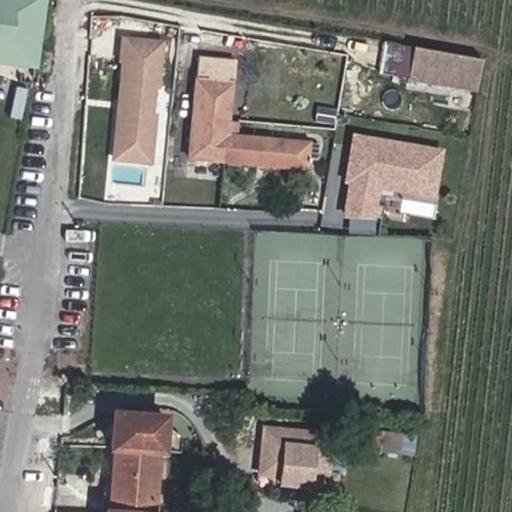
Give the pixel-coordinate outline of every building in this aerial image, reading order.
[(14,49),(48,52),(51,3),(30,0),(0,0),(0,50),(14,53),(14,49)] [(162,37),(117,33),(108,159),(153,164),(162,37)] [(417,79),(423,47),(395,43),(390,74),(417,79)] [(485,90),(490,59),(423,47),(417,79),(485,90)] [(241,86),(200,79),(193,162),(318,174),(319,140),(246,135),(246,123),(237,123),(241,86)] [(442,145),(348,129),(340,181),(344,182),(340,214),(374,219),(378,188),(432,198),(442,145)] [(161,451),(169,452),(171,417),(116,414),(115,448),(122,449),(161,451)] [(385,458),(406,460),(408,435),(387,433),(385,458)] [(337,480),(338,440),(270,437),(268,483),(290,484),(290,492),(317,493),(317,501),(344,502),(345,480),(337,480)] [(119,511),(159,511),(161,451),(122,449),(119,511)]
